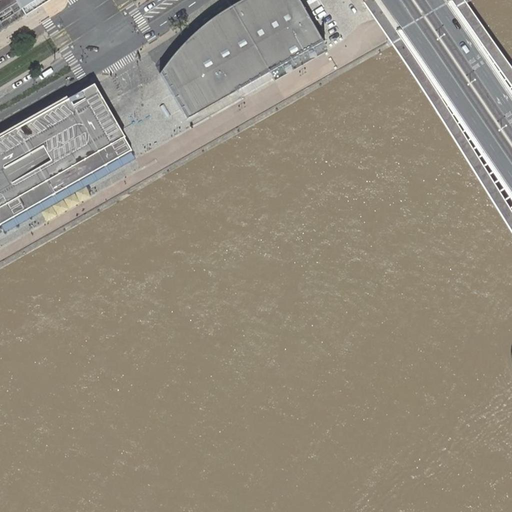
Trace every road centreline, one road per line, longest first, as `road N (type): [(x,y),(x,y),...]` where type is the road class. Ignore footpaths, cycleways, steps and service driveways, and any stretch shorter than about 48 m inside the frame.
road 1 (primary): [(391,0),(511,181)]
road 2 (primary): [(511,116),(434,0)]
road 3 (secondary): [(0,116),(114,55)]
road 4 (secondary): [(104,41),(0,103)]
